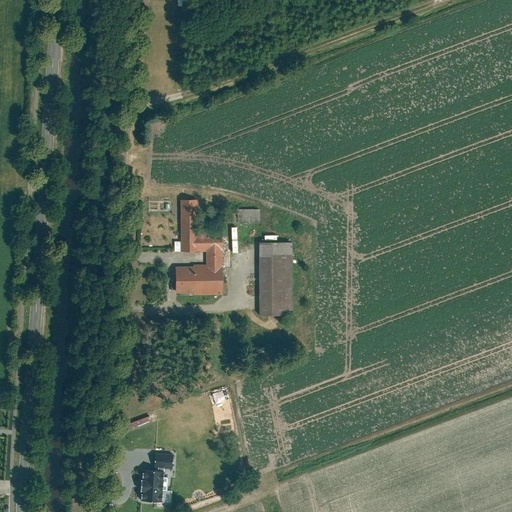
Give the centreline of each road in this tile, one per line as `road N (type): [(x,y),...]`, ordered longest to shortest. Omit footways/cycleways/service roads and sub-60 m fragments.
road 1 (residential): [(98,511),(133,0)]
road 2 (tertiary): [(22,511),(56,0)]
road 3 (track): [(126,112),(447,0)]
road 4 (unknown): [(111,314),(318,325)]
